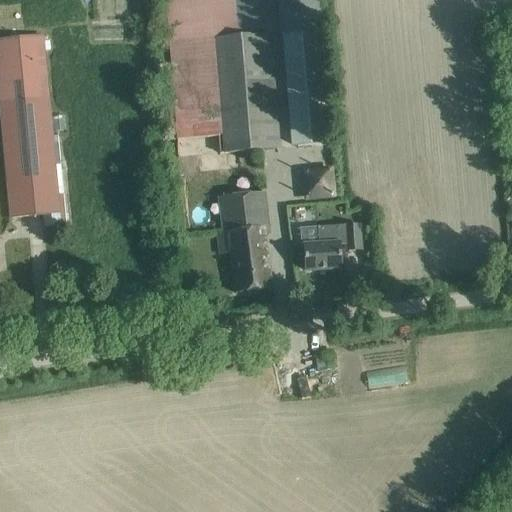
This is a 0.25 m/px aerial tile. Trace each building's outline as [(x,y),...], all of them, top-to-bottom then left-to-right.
[(218,40),(237,38),(234,0),(164,0),(177,157),(199,156),(227,153),(218,40)] [(322,34),(318,0),(279,0),(283,37),(322,34)] [(292,148),(331,145),(322,34),(283,37),(292,148)] [(270,35),(237,38),(218,40),(227,153),(229,153),(259,150),(259,146),(279,144),(270,35)] [(59,194),(44,36),(0,40),(0,106),(11,219),(59,214),(60,224),(66,224),(63,193),(59,194)] [(227,153),(199,156),(200,168),(230,167),(229,153),(227,153)] [(332,169),(304,170),(305,199),(333,198),(332,169)] [(270,235),(265,192),(217,197),(221,232),(215,232),(218,256),(230,254),(235,293),(271,289),(265,236),(270,235)] [(309,224),(304,209),(293,213),(299,228),(309,224)] [(341,268),(339,245),(346,245),(347,251),(361,250),(359,224),(338,225),(317,227),(318,244),(303,245),(305,270),(341,268)] [(372,279),(355,280),(356,293),(373,292),(372,279)] [(367,385),(407,384),(406,368),(367,370),(367,385)]
